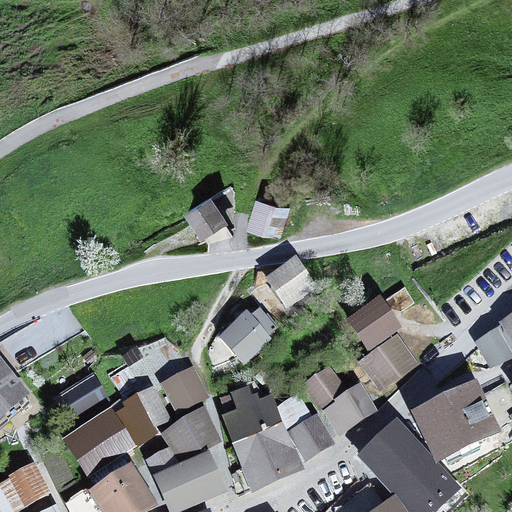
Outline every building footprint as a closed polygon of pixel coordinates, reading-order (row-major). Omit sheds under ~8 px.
[(247,224),(281,236),(292,203),(258,192),(247,224)] [(208,202),(190,213),(205,238),(223,226),(208,202)] [(295,269),(270,288),(288,311),(313,292),(295,269)] [(386,311),(353,330),(367,354),(400,335),(386,311)] [(251,323),(227,342),(244,364),(268,345),(251,323)] [(416,369),(402,348),(364,375),(378,395),(416,369)] [(348,389),(331,365),(305,384),(323,408),(348,389)] [(0,366),(0,425),(29,402),(0,366)] [(97,374),(63,392),(77,418),(111,400),(97,374)] [(206,402),(194,376),(164,390),(175,416),(206,402)] [(328,413),(341,438),(371,423),(359,398),(328,413)] [(476,398),(419,424),(438,464),(495,439),(476,398)] [(173,429),(157,400),(124,418),(141,447),(173,429)] [(271,406),(226,424),(253,494),(287,481),(298,476),(271,406)] [(204,421),(165,442),(179,469),(219,449),(204,421)] [(111,423),(67,448),(85,480),(129,455),(111,423)] [(296,435),(309,464),(333,453),(319,424),(296,435)] [(414,511),(445,485),(398,431),(365,460),(410,511),(414,511)] [(209,467),(161,488),(171,511),(187,511),(222,497),(209,467)] [(130,476),(94,496),(102,511),(147,511),(149,511),(130,476)] [(33,479),(0,496),(0,511),(27,511),(45,503),(33,479)]
